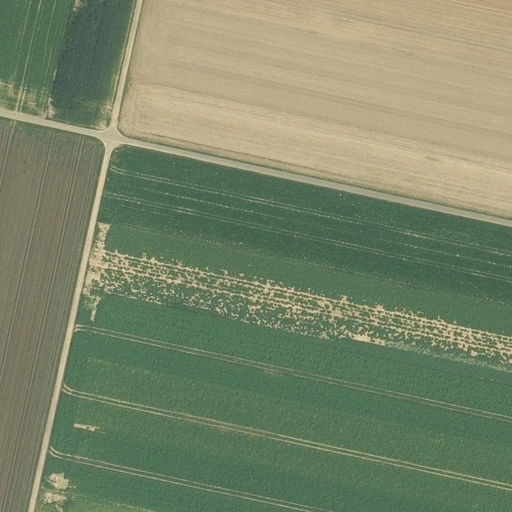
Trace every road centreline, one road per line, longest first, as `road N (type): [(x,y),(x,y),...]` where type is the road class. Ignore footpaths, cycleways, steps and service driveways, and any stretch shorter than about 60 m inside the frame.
road 1 (track): [(511,224),(0,114)]
road 2 (track): [(30,511),(140,0)]
